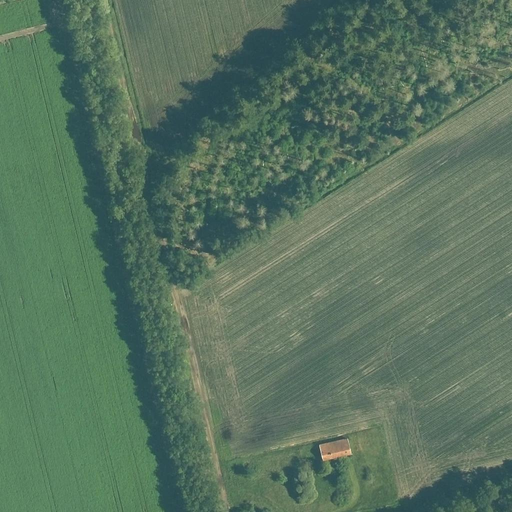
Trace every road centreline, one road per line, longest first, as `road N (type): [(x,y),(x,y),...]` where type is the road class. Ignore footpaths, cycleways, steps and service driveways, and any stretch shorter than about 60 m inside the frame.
road 1 (track): [(105,0),(222,511)]
road 2 (track): [(425,0),(147,172)]
